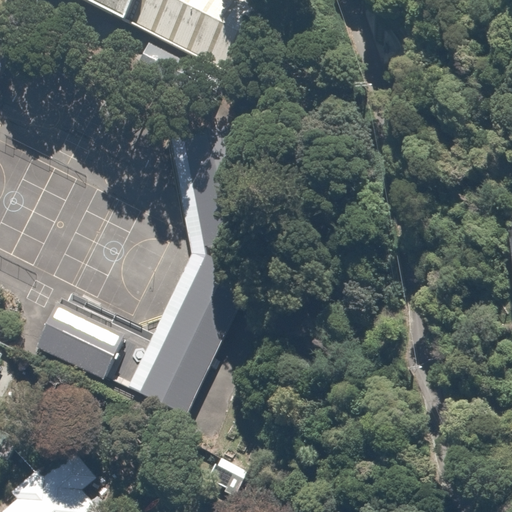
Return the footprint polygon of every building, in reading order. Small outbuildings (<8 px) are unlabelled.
[(271,7),(257,0),(82,0),(234,78),(271,7)] [(0,83),(17,49),(0,40),(0,83)] [(208,249),(260,240),(239,127),(188,136),(208,249)] [(255,280),(209,259),(144,396),(190,417),(255,280)] [(61,304),(39,349),(107,382),(128,337),(61,304)] [(0,511),(100,511),(110,503),(66,457),(39,483),(23,466),(3,485),(13,496),(0,508),(0,511)] [(246,471),(219,458),(208,482),(234,495),(246,471)]
